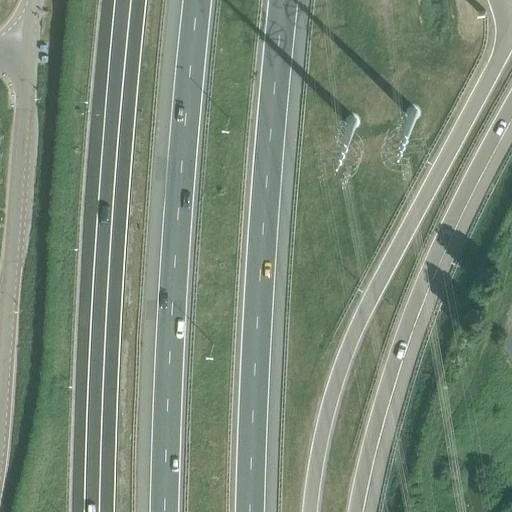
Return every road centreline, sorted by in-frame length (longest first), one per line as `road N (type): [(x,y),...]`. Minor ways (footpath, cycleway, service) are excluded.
road 1 (motorway): [(197,0),(168,332),(164,511)]
road 2 (motorway): [(251,511),(256,328),(284,0)]
road 3 (motorway): [(122,0),(93,511)]
road 4 (motorway): [(306,511),(318,433),(344,354),(504,47)]
road 5 (motorway): [(356,511),(406,326),(447,225),(511,102)]
road 6 (tertiary): [(0,415),(26,52)]
